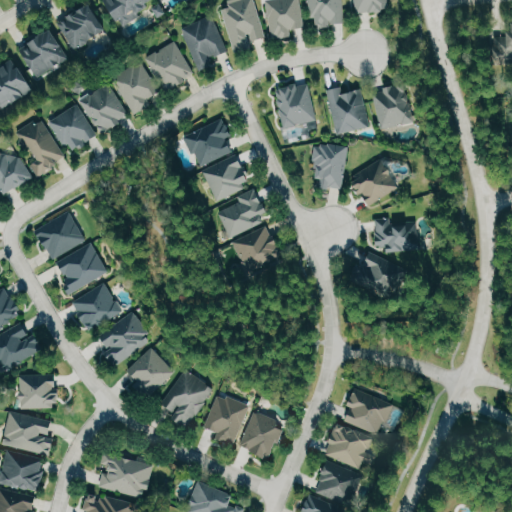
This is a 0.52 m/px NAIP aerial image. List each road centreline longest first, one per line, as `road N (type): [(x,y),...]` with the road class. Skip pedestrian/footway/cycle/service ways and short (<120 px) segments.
road 1 (tertiary): [(427,0),(485,203),(488,264),(463,385),(405,511)]
road 2 (residential): [(269,511),(326,381),(331,317),(309,242),(231,83)]
road 3 (residential): [(363,53),(295,59),(205,96),(25,211),(8,236)]
road 4 (residential): [(8,236),(46,311),(113,405),(279,493)]
road 5 (residential): [(463,385),(379,357),(332,352)]
road 6 (residential): [(56,511),(72,457),(113,405)]
